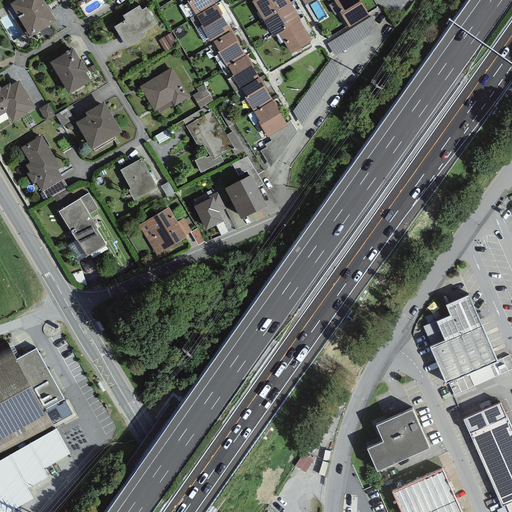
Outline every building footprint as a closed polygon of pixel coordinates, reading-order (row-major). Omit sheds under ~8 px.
[(46,0),(12,0),(10,1),(31,35),(58,19),(46,0)] [(213,0),(188,0),(196,13),(215,2),(213,0)] [(252,0),(273,34),(279,31),(298,19),(300,18),(289,0),(252,0)] [(360,0),(334,0),(340,8),(339,9),(349,25),(368,13),(360,0)] [(215,2),(196,13),(202,23),(200,23),(210,39),(230,27),(215,2)] [(125,17),(114,24),(126,45),(145,33),(143,29),(157,21),(146,4),(142,7),(139,3),(123,13),(125,17)] [(368,26),(375,21),(372,15),(327,43),(335,55),(372,33),(368,26)] [(310,40),(298,19),(279,31),(291,51),(310,40)] [(231,29),(213,40),(219,49),(217,50),(226,65),(228,64),(246,53),(231,29)] [(171,32),(158,40),(165,51),(177,43),(171,32)] [(73,46),(50,60),(69,91),(90,78),(85,69),(87,68),(81,57),(80,58),(73,46)] [(232,74),(240,87),(242,86),(259,76),(246,53),(228,64),(234,73),(232,74)] [(339,73),(331,59),(293,111),(301,124),(339,73)] [(140,85),(155,110),(158,108),(160,112),(173,104),(174,106),(190,96),(172,66),(140,85)] [(259,76),(242,86),(246,94),(245,95),(253,108),(272,97),(259,76)] [(0,113),(6,110),(12,121),(28,111),(27,110),(35,105),(19,78),(11,83),(10,81),(1,86),(0,84),(0,113)] [(200,108),(214,100),(203,83),(196,88),(198,91),(192,94),(200,108)] [(273,98),(254,109),(259,119),(268,135),(287,123),(273,98)] [(87,113),(76,120),(91,147),(122,129),(104,99),(85,110),(87,113)] [(55,114),(48,102),(39,107),(46,120),(55,114)] [(67,107),(55,114),(62,125),(74,118),(67,107)] [(229,124),(235,120),(227,108),(221,112),(229,124)] [(212,109),(186,125),(199,146),(203,144),(209,155),(212,159),(220,154),(231,147),(233,146),(226,134),(212,109)] [(232,130),(226,134),(233,146),(231,147),(235,154),(244,149),(232,130)] [(161,146),(173,139),(169,131),(157,138),(161,146)] [(41,133),(20,146),(30,161),(25,163),(29,170),(26,172),(33,183),(36,181),(42,189),(62,177),(62,176),(57,168),(61,165),(41,133)] [(223,160),(220,154),(212,159),(209,155),(206,156),(205,154),(195,159),(201,171),(223,160)] [(141,157),(120,168),(130,187),(129,188),(134,198),(157,186),(141,157)] [(251,171),(225,185),(241,216),(267,202),(251,171)] [(68,186),(62,177),(42,189),(48,199),(68,186)] [(169,181),(161,185),(167,195),(175,191),(169,181)] [(213,195),(194,204),(206,228),(224,219),(220,210),(226,207),(217,191),(212,193),(213,195)] [(80,196),(58,209),(76,238),(86,255),(106,243),(97,227),(98,226),(95,221),(98,220),(94,214),(92,216),(90,212),(98,207),(88,192),(80,196)] [(168,205),(139,224),(157,253),(187,235),(186,234),(178,220),(168,205)] [(178,220),(186,234),(190,231),(191,231),(183,217),(178,220)] [(191,231),(190,231),(198,244),(205,240),(197,227),(191,231)] [(77,260),(86,255),(76,238),(67,244),(77,260)] [(469,292),(446,302),(450,312),(437,318),(437,319),(445,337),(431,343),(430,343),(446,380),(448,379),(455,393),(511,368),(511,359),(509,354),(498,359),(469,292)] [(423,325),(431,343),(445,337),(437,319),(423,325)] [(105,329),(99,320),(96,321),(102,331),(105,329)] [(11,346),(0,352),(0,454),(54,425),(44,407),(64,397),(36,346),(17,357),(11,346)] [(106,390),(99,381),(97,383),(103,392),(106,390)] [(511,511),(511,425),(501,400),(463,417),(502,504),(506,503),(506,504),(509,511),(511,511)] [(384,437),(367,445),(377,467),(429,443),(412,406),(376,422),(384,437)] [(0,465),(0,511),(19,511),(36,504),(30,492),(51,481),(46,470),(72,457),(61,435),(0,465)] [(305,473),(314,459),(304,453),(295,466),(305,473)] [(328,463),(322,461),(318,474),(324,476),(328,463)] [(464,511),(445,467),(395,490),(404,511),(464,511)]
